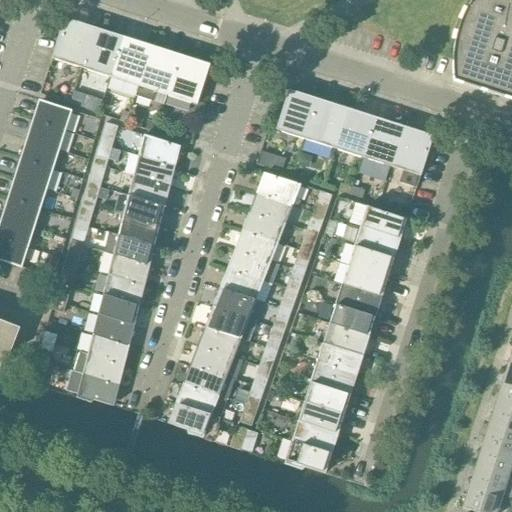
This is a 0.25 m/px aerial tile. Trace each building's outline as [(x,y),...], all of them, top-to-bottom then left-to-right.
[(511,0),(471,0),(468,6),(464,14),(462,18),(459,27),(456,35),(454,44),(454,48),(453,52),(452,60),(452,65),(452,70),(452,74),(453,82),(511,100),(511,0)] [(94,28),(65,19),(52,59),(81,68),(94,28)] [(81,68),(110,78),(123,37),(94,28),(81,68)] [(151,47),(123,37),(110,78),(138,86),(135,97),(151,47)] [(180,56),(151,47),(135,97),(152,102),(155,92),(167,96),(180,56)] [(180,56),(167,96),(197,105),(209,65),(180,56)] [(305,140),(318,100),(288,90),(276,130),(305,140)] [(305,140),(334,149),(346,109),(318,100),(305,140)] [(39,101),(32,121),(65,132),(72,111),(39,101)] [(334,149),(362,158),(375,118),(346,109),(334,149)] [(404,127),(375,118),(362,158),(391,167),(404,127)] [(59,151),(65,132),(32,121),(26,140),(59,151)] [(103,132),(115,135),(118,127),(106,124),(103,132)] [(433,137),(404,127),(391,167),(402,171),(398,184),(416,190),(433,137)] [(101,139),(113,143),(115,135),(103,132),(101,139)] [(138,156),(175,168),(180,147),(144,135),(138,156)] [(99,147),(111,150),(113,143),(101,139),(99,147)] [(26,140),(20,160),(53,170),(59,151),(26,140)] [(111,150),(99,147),(97,155),(108,159),(111,150)] [(170,188),(175,168),(138,156),(133,176),(170,188)] [(47,190),(53,170),(20,160),(14,179),(47,190)] [(91,176),(102,179),(105,171),(93,167),(91,176)] [(256,194),(293,205),(300,185),(264,174),(256,194)] [(88,183),(100,187),(102,179),(91,176),(88,183)] [(133,176),(128,196),(165,207),(170,188),(133,176)] [(40,209),(47,190),(14,179),(7,199),(40,209)] [(86,191),(98,194),(100,187),(88,183),(86,191)] [(340,184),(337,191),(350,195),(353,188),(340,184)] [(362,199),(364,192),(353,188),(350,195),(362,199)] [(73,190),(70,199),(77,201),(79,191),(73,190)] [(98,194),(86,191),(84,199),(96,203),(98,194)] [(317,200),(329,204),(331,196),(320,192),(317,200)] [(285,224),(293,205),(256,194),(249,213),(285,224)] [(160,227),(165,207),(128,196),(123,216),(160,227)] [(7,199),(1,218),(34,229),(40,209),(7,199)] [(314,209),(325,213),(329,204),(317,200),(314,209)] [(79,215),(91,218),(93,210),(82,207),(79,215)] [(360,227),(400,240),(401,237),(403,222),(404,219),(366,207),(360,227)] [(325,213),(314,209),(311,218),(322,222),(325,213)] [(249,213),(241,232),(278,243),(285,224),(249,213)] [(77,222),(89,226),(91,218),(79,215),(77,222)] [(155,247),(160,227),(123,216),(118,235),(155,247)] [(34,229),(1,218),(0,221),(0,239),(28,248),(34,229)] [(322,222),(311,218),(308,226),(319,230),(322,222)] [(75,230),(87,233),(89,226),(77,222),(75,230)] [(394,259),(400,240),(360,227),(354,246),(394,259)] [(87,233),(75,230),(72,238),(84,242),(87,233)] [(271,263),(278,243),(241,232),(234,251),(271,263)] [(302,242),(314,246),(317,237),(305,233),(302,242)] [(150,267),(155,247),(118,235),(113,255),(150,267)] [(0,261),(22,268),(28,248),(0,239),(0,261)] [(299,251),(311,255),(314,246),(302,242),(299,251)] [(68,254),(79,258),(82,249),(70,246),(68,254)] [(388,279),(394,259),(354,246),(347,266),(388,279)] [(263,282),(271,263),(234,251),(227,270),(263,282)] [(296,260),(308,264),(311,255),(299,251),(296,260)] [(66,262),(77,265),(79,258),(68,254),(66,262)] [(144,287),(150,267),(113,255),(108,275),(144,287)] [(308,264),(296,260),(293,268),(305,272),(308,264)] [(63,269),(75,273),(77,265),(66,262),(63,269)] [(347,266),(341,285),(382,298),(388,279),(347,266)] [(75,273),(63,269),(61,278),(73,281),(75,273)] [(227,270),(219,289),(256,301),(263,282),(227,270)] [(289,280),(301,284),(304,276),(292,272),(289,280)] [(108,275),(103,295),(139,307),(144,287),(108,275)] [(301,284),(289,280),(286,289),(298,293),(301,284)] [(341,285),(335,305),(375,317),(382,298),(341,285)] [(219,289),(212,308),(255,322),(262,304),(256,301),(219,289)] [(283,298),(294,302),(298,293),(286,289),(283,298)] [(54,301),(66,305),(68,296),(57,293),(54,301)] [(134,327),(139,307),(103,295),(98,315),(134,327)] [(294,302),(283,298),(280,306),(291,310),(294,302)] [(66,305),(54,301),(52,310),(63,313),(66,305)] [(335,305),(329,324),(369,337),(375,317),(335,305)] [(212,308),(204,327),(248,341),(255,322),(212,308)] [(275,319),(287,323),(290,315),(278,311),(275,319)] [(129,347),(134,327),(98,315),(93,335),(129,347)] [(287,323),(275,319),(272,328),(284,332),(287,323)] [(0,361),(7,358),(18,329),(0,322),(0,361)] [(329,324),(323,344),(363,357),(369,337),(329,324)] [(204,327),(197,346),(234,358),(241,340),(248,342),(248,341),(204,327)] [(284,332),(272,328),(269,337),(281,341),(284,332)] [(43,341),(54,344),(57,336),(45,332),(43,341)] [(124,366),(129,347),(93,335),(87,355),(124,366)] [(281,341),(269,337),(266,345),(278,349),(281,341)] [(54,344),(43,341),(40,349),(52,353),(54,344)] [(357,377),(363,357),(323,344),(316,364),(357,377)] [(234,358),(197,346),(190,365),(236,380),(241,362),(233,359),(234,358)] [(262,358),(274,362),(276,354),(265,350),(262,358)] [(119,386),(124,366),(87,355),(79,353),(74,372),(82,374),(119,386)] [(259,367),(270,371),(274,362),(262,358),(259,367)] [(511,364),(509,363),(502,384),(511,386),(511,364)] [(350,396),(357,377),(316,364),(310,383),(350,396)] [(190,365),(182,384),(227,399),(233,381),(235,382),(236,380),(190,365)] [(256,376),(267,380),(270,371),(259,367),(256,376)] [(33,373),(30,383),(42,386),(45,377),(33,373)] [(82,374),(76,399),(91,403),(94,401),(111,406),(112,403),(118,389),(119,386),(82,374)] [(267,380),(256,376),(253,384),(264,388),(267,380)] [(310,383),(304,403),(344,415),(350,396),(310,383)] [(182,384),(175,404),(219,418),(225,400),(227,401),(227,399),(182,384)] [(511,386),(502,384),(496,405),(511,409),(511,386)] [(249,396),(260,400),(263,392),(251,388),(249,396)] [(245,405),(257,409),(260,400),(249,396),(245,405)] [(304,403),(298,422),(338,435),(344,415),(304,403)] [(219,418),(175,404),(174,407),(171,422),(170,425),(187,430),(188,434),(203,439),(203,438),(211,441),(213,440),(215,439),(216,436),(216,435),(216,433),(215,430),(219,418)] [(257,409),(245,405),(242,414),(254,418),(257,409)] [(511,409),(496,405),(494,411),(489,425),(511,432),(511,409)] [(254,418),(242,414),(239,423),(251,427),(254,418)] [(291,441),(332,454),(338,435),(298,422),(291,441)] [(511,454),(511,432),(489,425),(483,446),(511,454)] [(243,440),(254,444),(257,434),(246,431),(243,440)] [(254,444),(243,440),(240,450),(251,453),(254,444)] [(332,454),(291,441),(284,465),(302,471),(305,468),(325,474),(332,454)] [(508,476),(511,465),(511,454),(483,446),(476,466),(508,476)] [(476,466),(469,487),(502,497),(508,476),(476,466)] [(473,511),(497,511),(502,497),(469,487),(463,508),(474,511),(473,511)]
